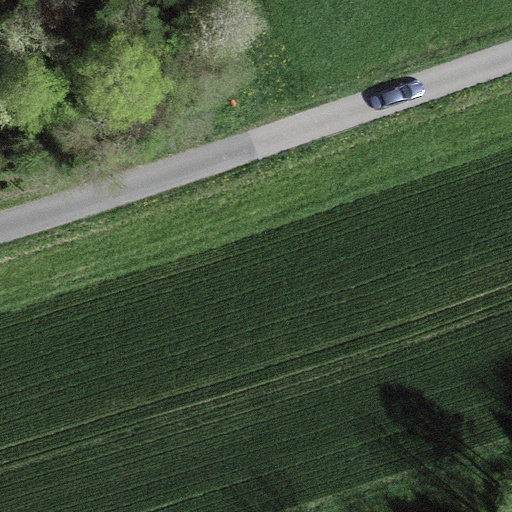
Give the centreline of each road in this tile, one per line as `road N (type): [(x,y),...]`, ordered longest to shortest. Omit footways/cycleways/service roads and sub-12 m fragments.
road 1 (residential): [(511,56),(0,225)]
road 2 (track): [(255,142),(194,0)]
